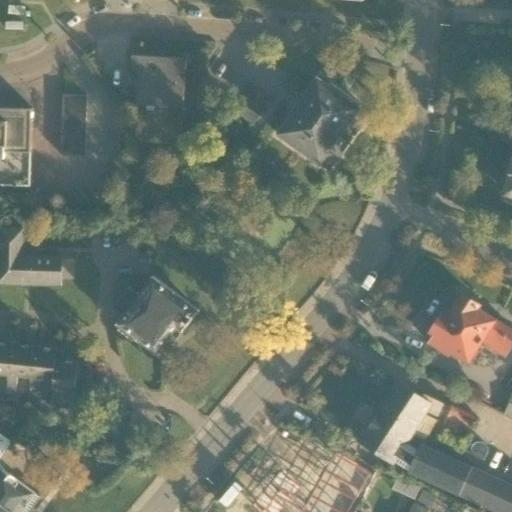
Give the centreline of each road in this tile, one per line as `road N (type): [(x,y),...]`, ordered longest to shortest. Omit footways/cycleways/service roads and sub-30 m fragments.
road 1 (residential): [(415,64),(333,40),(128,23),(82,36),(35,70),(0,74)]
road 2 (tertiary): [(154,511),(367,255),(390,205)]
road 3 (tertiary): [(390,205),(415,64)]
road 4 (residential): [(511,254),(390,205)]
